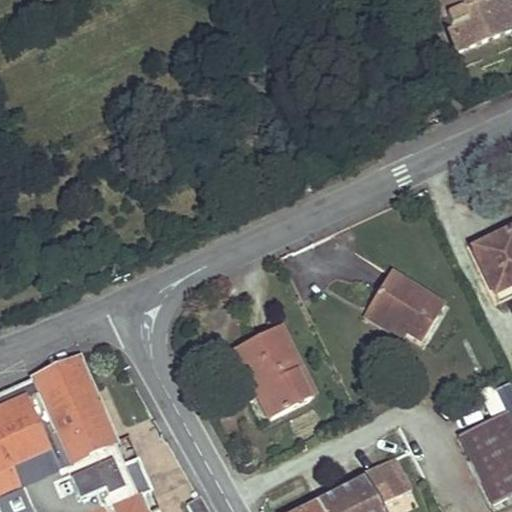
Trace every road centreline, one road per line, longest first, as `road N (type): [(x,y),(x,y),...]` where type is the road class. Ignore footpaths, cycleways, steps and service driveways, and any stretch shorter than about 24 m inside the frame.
road 1 (residential): [(148,313),(198,268),(511,123)]
road 2 (unclassified): [(233,511),(152,364),(148,313)]
